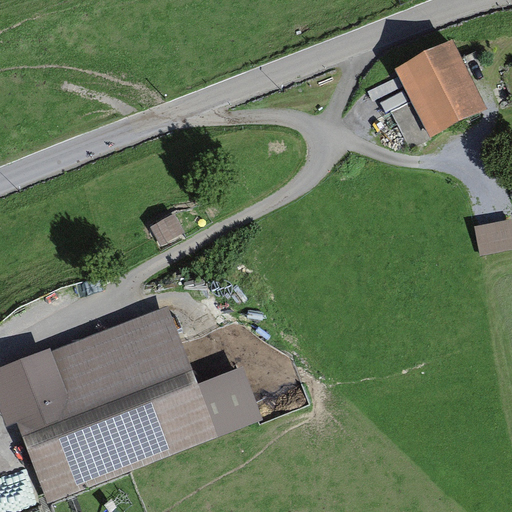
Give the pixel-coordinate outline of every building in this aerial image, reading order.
[(448,46),(404,69),(440,136),(484,112),(448,46)] [(155,224),(164,243),(187,233),(178,213),(155,224)] [(511,219),(479,224),(482,253),(511,249),(511,219)] [(211,431),(165,319),(24,376),(39,412),(15,422),(46,498),(211,431)] [(0,511),(4,511),(39,503),(23,446),(0,452),(0,511)]
